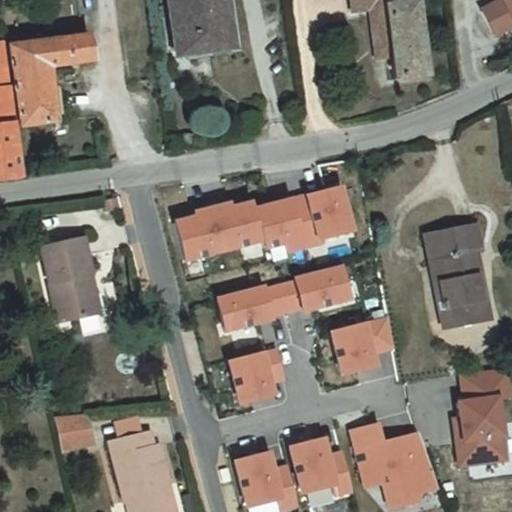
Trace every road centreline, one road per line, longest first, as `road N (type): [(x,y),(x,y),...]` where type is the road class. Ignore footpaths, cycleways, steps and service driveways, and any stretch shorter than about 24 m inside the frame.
road 1 (unclassified): [(133,176),(354,142),(403,129),(511,78)]
road 2 (residential): [(133,176),(199,441)]
road 3 (residential): [(399,390),(199,441)]
road 4 (unclassified): [(0,192),(133,176)]
